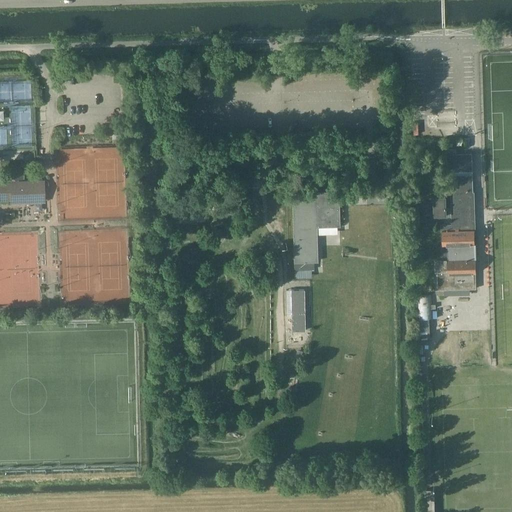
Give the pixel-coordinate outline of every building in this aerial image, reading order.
[(456,188),(473,188),(472,152),(456,153),(456,147),(446,148),(446,154),(447,179),(447,190),(451,190),(456,189),(456,188)] [(18,182),(18,179),(22,179),(22,170),(9,170),(10,179),(11,179),(11,182),(0,182),(0,199),(23,199),(23,202),(42,201),(41,181),(18,182)] [(473,191),(473,188),(456,188),(456,189),(451,190),(452,219),(446,219),(446,224),(442,225),(443,242),(474,241),(474,233),(475,233),(473,191)] [(337,191),(292,192),(294,262),(294,270),(314,269),(314,261),(316,261),(315,226),(338,226),(337,191)] [(426,203),(426,214),(434,214),(434,215),(446,214),(446,196),(434,196),(434,201),(433,201),(433,203),(431,203),(426,203)] [(421,225),(420,206),(409,207),(409,226),(411,226),(411,233),(420,233),(420,225),(421,225)] [(437,294),(440,294),(444,294),(444,289),(476,288),(476,273),(476,257),(475,257),(474,243),(475,243),(474,243),(474,241),(443,242),(443,259),(435,259),(436,289),(437,294)] [(305,289),(290,289),(291,328),(306,327),(305,289)] [(436,308),(435,304),(432,304),(431,294),(416,295),(418,319),(429,318),(433,318),(432,308),(436,308)] [(418,319),(417,319),(418,340),(425,339),(430,339),(430,332),(429,318),(418,319)]
